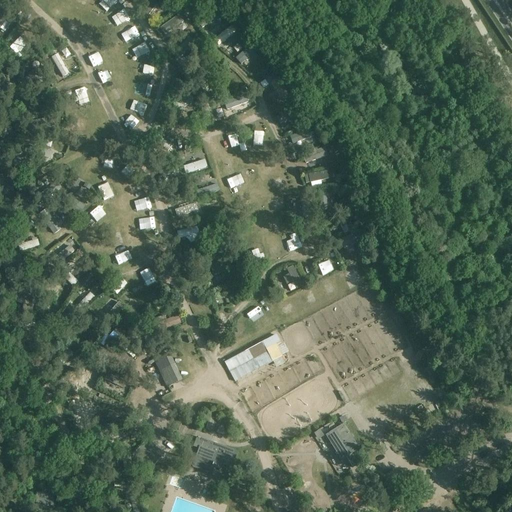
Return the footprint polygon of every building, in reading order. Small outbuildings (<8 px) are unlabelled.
[(109,0),(99,0),(98,1),(105,8),(111,2),(109,0)] [(116,9),(106,20),(115,28),(125,17),(116,9)] [(129,24),(117,32),(126,44),(138,36),(129,24)] [(220,46),(236,31),(230,24),(214,38),(220,46)] [(93,40),(85,43),(88,53),(97,50),(93,40)] [(232,47),(237,53),(242,49),(238,43),(232,47)] [(134,63),(149,57),(144,45),(130,51),(134,63)] [(235,59),(240,63),(244,58),(247,61),(255,53),(247,45),(235,59)] [(60,53),(53,56),(61,79),(68,76),(60,53)] [(141,97),(146,99),(150,91),(145,89),(141,97)] [(123,108),(134,115),(140,107),(128,99),(123,108)] [(181,100),(175,102),(178,110),(184,108),(181,100)] [(292,124),(288,114),(276,119),(281,129),(292,124)] [(259,137),(251,137),(251,149),(259,149),(259,137)] [(304,157),(305,163),(327,160),(326,153),(304,157)] [(108,157),(104,162),(111,167),(115,162),(108,157)] [(204,158),(190,162),(193,172),(207,167),(204,158)] [(272,173),(278,171),(273,160),(267,163),(272,173)] [(312,173),(314,180),(315,187),(322,186),(321,179),(327,178),(326,171),(312,173)] [(214,180),(195,188),(199,196),(217,189),(214,180)] [(104,201),(114,198),(108,182),(98,185),(104,201)] [(174,210),(177,218),(194,212),(194,214),(197,213),(196,211),(198,210),(196,203),(191,205),(190,202),(178,206),(179,208),(174,210)] [(48,213),(53,220),(61,216),(56,208),(48,213)] [(102,210),(94,210),(94,219),(102,219),(102,210)] [(111,232),(115,242),(120,240),(116,230),(111,232)] [(352,238),(342,242),(344,249),(351,247),(353,256),(357,254),(352,238)] [(54,250),(62,260),(68,255),(60,245),(54,250)] [(124,245),(114,249),(119,264),(130,260),(124,245)] [(210,264),(214,275),(234,268),(229,253),(211,260),(212,263),(210,264)] [(20,254),(1,260),(8,280),(15,278),(15,279),(21,277),(18,267),(24,265),(20,254)] [(288,290),(300,287),(295,266),(287,268),(288,275),(285,276),(288,290)] [(344,290),(347,295),(358,290),(356,284),(344,290)] [(319,286),(312,290),(315,296),(323,292),(319,286)] [(262,342),(224,363),(235,383),(272,362),(262,342)] [(166,388),(182,381),(169,351),(141,363),(146,373),(157,368),(166,388)] [(80,375),(83,381),(96,374),(93,368),(80,375)] [(16,371),(3,379),(9,387),(10,388),(22,381),(16,371)] [(279,404),(283,412),(297,403),(293,395),(279,404)] [(205,429),(230,438),(234,425),(218,419),(219,417),(216,416),(215,418),(210,416),(205,429)] [(358,464),(352,454),(359,449),(343,424),(325,436),(341,460),(346,457),(353,468),(358,464)] [(145,433),(127,445),(139,463),(157,450),(145,433)] [(219,471),(221,464),(231,467),(237,451),(196,437),(193,447),(198,449),(192,467),(210,474),(212,468),(219,471)] [(0,447),(0,448),(1,451),(0,451),(0,464),(0,465),(3,470),(8,467),(6,462),(12,459),(5,444),(0,447)] [(439,458),(444,455),(440,447),(434,450),(439,458)] [(183,489),(185,481),(175,479),(174,488),(183,489)] [(36,508),(41,509),(52,509),(52,504),(53,490),(48,489),(48,492),(42,491),(42,494),(37,494),(36,508)] [(139,511),(137,500),(130,501),(131,511),(139,511)]
